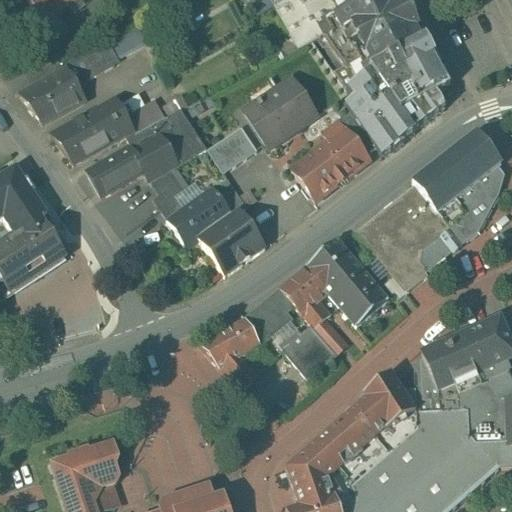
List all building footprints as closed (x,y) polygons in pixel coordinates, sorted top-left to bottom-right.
[(37,0),(20,0),(11,8),(43,48),(63,32),(53,19),(37,0)] [(37,0),(53,19),(76,0),(37,0)] [(267,0),(297,52),(322,38),(332,33),(326,21),(349,10),(343,0),(267,0)] [(368,0),(349,10),(326,21),(332,33),(322,38),(343,69),(345,71),(357,65),(377,55),(377,54),(398,43),(396,40),(407,35),(390,0),(368,0)] [(343,0),(349,10),(368,0),(343,0)] [(117,57),(144,45),(136,26),(108,39),(117,57)] [(424,44),(362,76),(365,80),(345,94),(352,102),(343,108),(348,116),(374,151),(380,160),(392,152),(393,153),(403,146),(402,145),(413,136),(412,134),(418,130),(439,115),(443,112),(441,110),(442,110),(437,100),(436,100),(435,98),(448,91),(424,44)] [(80,65),(64,75),(69,84),(86,75),(80,65)] [(357,65),(345,71),(343,69),(332,75),(345,94),(365,80),(362,76),(357,65)] [(64,75),(20,99),(41,127),(81,105),(69,84),(64,75)] [(290,83),(243,114),(267,151),(314,120),(290,83)] [(173,103),(158,112),(164,122),(179,113),(173,103)] [(114,105),(53,139),(53,138),(51,140),(73,168),(75,166),(74,166),(124,139),(131,135),(124,122),(114,105)] [(154,105),(124,122),(131,135),(124,139),(127,144),(164,122),(158,112),(154,105)] [(127,144),(126,144),(128,149),(132,155),(140,150),(144,158),(175,139),(189,163),(205,154),(179,113),(164,122),(127,144)] [(348,116),(321,136),(327,145),(290,173),(314,205),(368,164),(364,159),(374,151),(348,116)] [(240,131),(205,154),(221,177),(255,155),(240,131)] [(475,137),(410,187),(413,190),(445,231),(409,258),(424,277),(476,236),(497,197),(503,178),(497,171),(500,168),(475,137)] [(175,139),(144,158),(140,150),(132,155),(144,176),(143,176),(149,187),(169,175),(189,163),(175,139)] [(128,149),(88,172),(84,174),(100,202),(143,176),(144,176),(132,155),(128,149)] [(169,175),(149,187),(157,198),(151,203),(158,213),(175,201),(176,202),(183,196),(169,175)] [(243,210),(224,181),(210,191),(230,219),(243,210)] [(413,190),(355,236),(392,280),(405,296),(415,288),(413,286),(424,278),(424,277),(409,258),(445,231),(413,190)] [(13,239),(0,247),(0,280),(10,295),(65,259),(46,231),(51,227),(27,191),(8,196),(0,207),(0,221),(7,230),(13,239)] [(230,219),(210,191),(182,211),(165,223),(186,252),(198,244),(223,280),(268,248),(243,210),(230,219)] [(175,201),(158,213),(165,223),(182,211),(176,202),(175,201)] [(305,271),(326,296),(355,330),(386,304),(336,245),(305,271)] [(305,271),(278,293),(292,310),(300,319),(300,318),(317,304),(326,296),(305,271)] [(392,280),(383,287),(396,303),(405,296),(392,280)] [(242,323),(197,348),(218,372),(241,393),(256,380),(238,360),(245,357),(249,362),(260,356),(258,349),(290,323),(285,316),(292,310),(278,293),(242,323)] [(317,304),(300,318),(311,331),(312,332),(329,318),(317,304)] [(420,359),(427,374),(437,396),(503,367),(487,329),(420,359)] [(312,332),(311,331),(293,345),(306,361),(323,347),(312,332)] [(420,377),(420,384),(421,404),(429,404),(430,418),(465,416),(466,451),(511,448),(511,386),(503,367),(437,396),(427,374),(420,377)] [(415,434),(414,418),(413,393),(400,394),(389,377),(362,398),(364,402),(284,473),(297,511),(293,511),(344,511),(354,503),(350,491),(415,434)] [(413,384),(413,393),(414,418),(430,418),(429,404),(421,404),(420,384),(413,384)] [(453,511),(455,510),(454,510),(467,499),(467,500),(470,497),(469,496),(480,487),(481,488),(483,485),(494,475),(494,476),(497,474),(496,473),(499,471),(511,470),(511,448),(466,451),(465,416),(430,418),(414,418),(415,434),(350,491),(354,503),(344,511),(453,511)] [(113,511),(110,503),(114,496),(112,489),(115,488),(118,481),(114,469),(117,463),(112,447),(88,455),(87,452),(66,459),(67,462),(49,468),(63,511),(190,511),(189,506),(170,511),(113,511)] [(226,511),(222,499),(213,502),(208,488),(161,504),(157,510),(157,511),(170,511),(189,506),(190,511),(226,511)]
